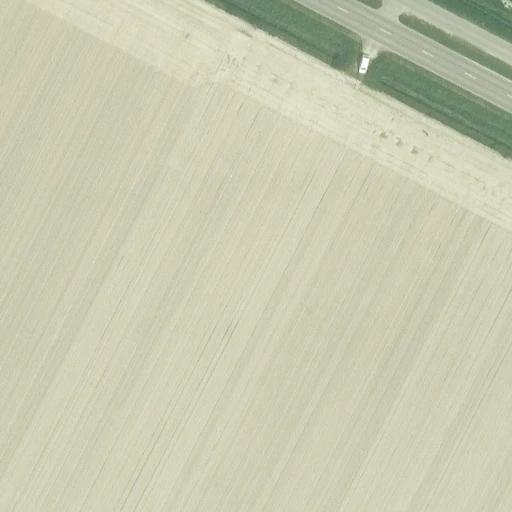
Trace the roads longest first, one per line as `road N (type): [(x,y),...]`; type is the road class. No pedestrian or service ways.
road 1 (tertiary): [(511,99),(377,29)]
road 2 (unclassified): [(511,55),(404,0)]
